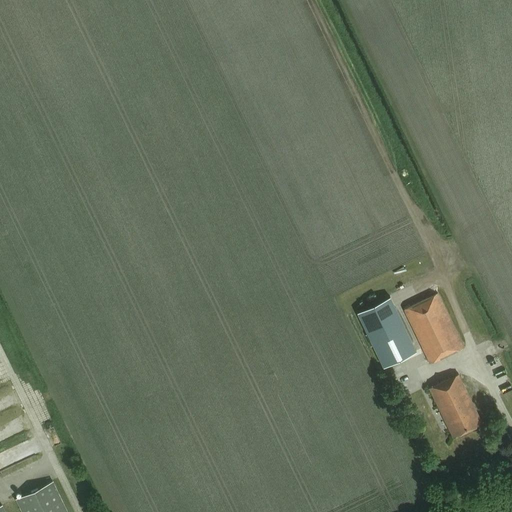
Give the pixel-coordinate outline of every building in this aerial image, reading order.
[(464,347),(438,293),(403,309),(429,364),(464,347)] [(416,351),(390,297),(357,312),(383,367),(416,351)] [(458,374),(429,388),(452,436),(482,422),(458,374)] [(0,431),(14,436),(20,417),(12,414),(12,415),(0,410),(0,431)] [(16,499),(22,511),(66,511),(52,481),(16,499)] [(80,498),(83,505),(92,500),(89,493),(80,498)]
